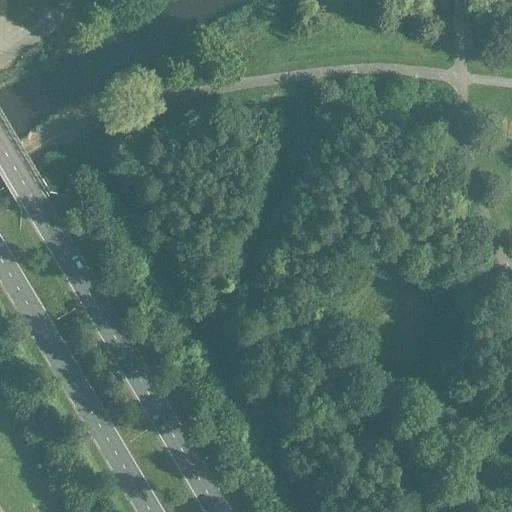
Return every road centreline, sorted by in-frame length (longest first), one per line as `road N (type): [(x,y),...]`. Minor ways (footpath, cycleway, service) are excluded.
road 1 (secondary): [(217,511),(0,149)]
road 2 (secondary): [(0,261),(150,511)]
